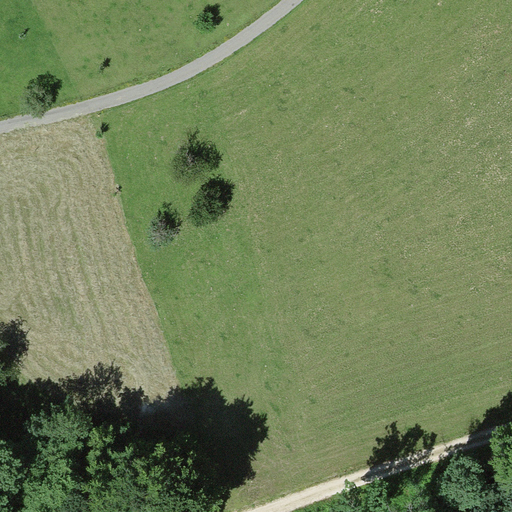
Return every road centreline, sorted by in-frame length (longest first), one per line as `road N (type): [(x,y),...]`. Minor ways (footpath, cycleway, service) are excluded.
road 1 (track): [(0,126),(102,105),(171,80),(291,0)]
road 2 (track): [(263,511),(511,428)]
